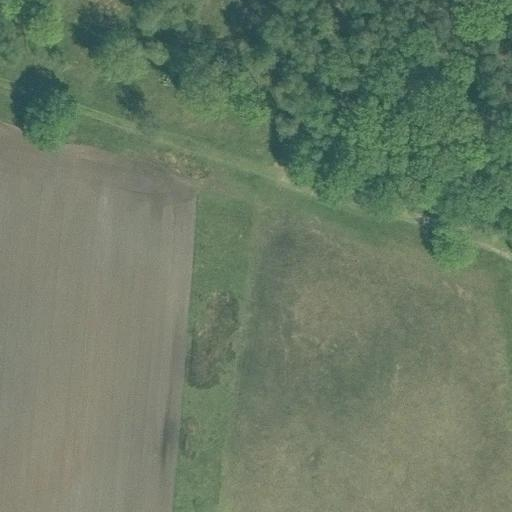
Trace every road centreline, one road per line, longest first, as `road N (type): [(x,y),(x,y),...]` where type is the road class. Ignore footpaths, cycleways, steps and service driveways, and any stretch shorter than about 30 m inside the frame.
road 1 (track): [(277,173),(0,85)]
road 2 (track): [(511,248),(277,173)]
road 3 (track): [(339,0),(277,173)]
